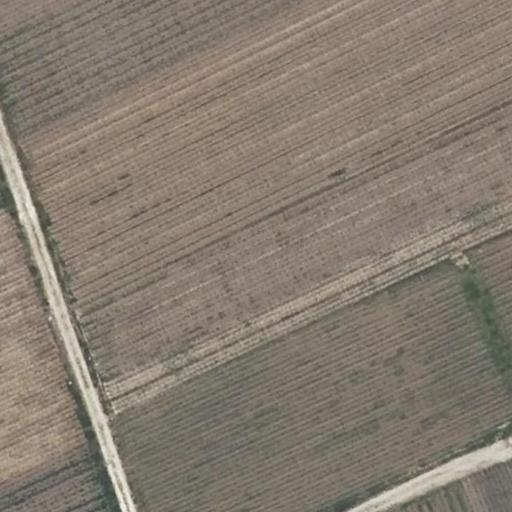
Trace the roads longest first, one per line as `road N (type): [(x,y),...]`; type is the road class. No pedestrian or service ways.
road 1 (track): [(136,511),(0,129)]
road 2 (track): [(511,451),(372,511)]
